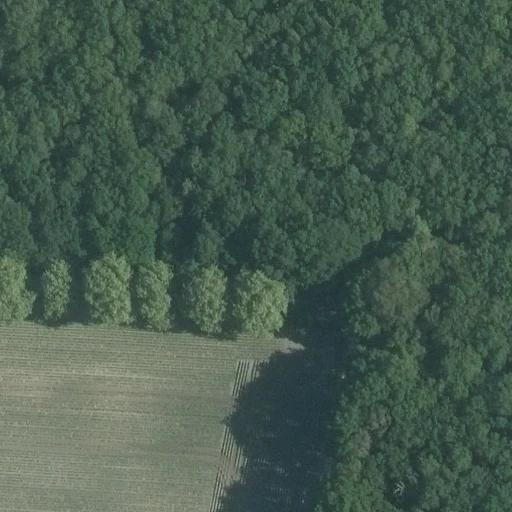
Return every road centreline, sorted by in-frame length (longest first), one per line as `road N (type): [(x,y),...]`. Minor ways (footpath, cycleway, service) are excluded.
road 1 (track): [(0,292),(358,312)]
road 2 (track): [(511,272),(399,269),(358,312)]
